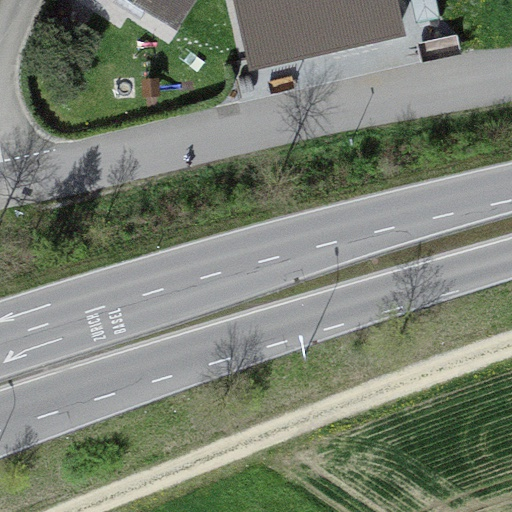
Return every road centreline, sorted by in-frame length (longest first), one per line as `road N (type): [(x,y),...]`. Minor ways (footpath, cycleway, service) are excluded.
road 1 (secondary): [(511,184),(0,340)]
road 2 (secondary): [(0,411),(511,256)]
road 3 (unclassified): [(511,79),(2,181)]
road 4 (track): [(73,511),(274,431),(511,351)]
